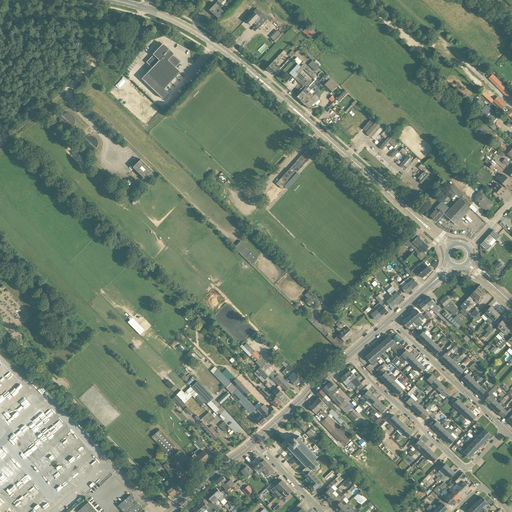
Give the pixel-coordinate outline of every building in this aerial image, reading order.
[(213,13),(222,4),(224,1),(222,0),(221,0),(219,2),(218,1),(209,10),(213,13)] [(216,16),(227,4),(226,3),(223,5),(222,4),(213,13),(216,16)] [(227,4),(216,16),(219,19),(228,10),(226,8),(228,5),(227,4)] [(261,12),(257,8),(246,20),(251,25),(253,23),(259,29),(268,19),(262,13),(262,14),(260,12),(261,12)] [(308,26),(303,32),(310,39),(316,32),(308,26)] [(271,37),(276,42),(284,35),(279,30),(271,37)] [(258,50),(262,54),(268,46),(265,43),(258,50)] [(152,68),(147,73),(141,79),(162,100),(168,93),(164,89),(180,72),(175,67),(181,62),(174,55),(174,56),(173,55),(174,54),(164,44),(162,44),(153,54),(154,55),(153,56),(146,62),(152,68)] [(271,73),(273,71),(277,67),(275,66),(287,53),(284,50),(266,69),(271,73)] [(321,65),(315,60),(314,62),(312,61),(309,65),(316,71),(319,68),(321,65)] [(301,67),(304,70),(308,74),(309,74),(311,77),(313,75),(314,74),(311,72),(304,64),(301,67)] [(124,72),(128,75),(133,68),(130,65),(124,72)] [(301,67),(298,65),(289,74),(295,79),(298,82),(299,80),(307,87),(312,82),(306,76),(305,77),(301,73),(304,70),(301,67)] [(134,90),(112,68),(107,73),(129,95),(134,90)] [(338,86),(339,84),(327,73),(319,81),(319,82),(321,84),(312,94),(309,92),(301,101),(305,105),(318,92),(323,87),(330,79),(338,86)] [(510,101),(511,99),(511,92),(509,89),(508,90),(504,86),(506,85),(501,81),(500,82),(492,75),(488,79),(510,101)] [(312,89),(319,82),(319,81),(316,78),(309,86),(312,89)] [(330,94),(338,86),(330,79),(323,87),(330,94)] [(309,92),(305,89),(297,97),(301,101),(309,92)] [(345,90),(337,99),(340,102),(349,93),(345,90)] [(494,100),(483,91),(481,94),(492,103),(493,102),(501,109),(506,105),(497,97),(494,100)] [(318,92),(305,105),(309,109),(314,104),(320,98),(321,94),(318,92)] [(342,109),(345,111),(355,100),(352,98),(342,109)] [(494,124),(498,120),(489,112),(491,110),(488,107),(480,99),(474,106),(486,116),(485,116),(494,124)] [(493,125),(493,124),(480,113),(477,116),(493,131),(494,130),(497,127),(493,124),(493,125)] [(369,121),(368,122),(366,124),(362,128),(365,131),(372,124),(369,121)] [(376,122),(366,133),(373,139),(383,129),(376,122)] [(484,135),(488,130),(481,124),(480,123),(479,124),(475,129),(484,135)] [(388,136),(379,146),(383,149),(392,140),(388,136)] [(507,148),(498,141),(495,145),(506,154),(511,158),(511,157),(511,149),(510,147),(508,149),(507,148)] [(397,146),(388,155),(392,159),(401,149),(397,146)] [(298,172),(313,155),(307,149),(291,167),(298,172)] [(410,152),(399,164),(406,170),(416,158),(410,152)] [(501,161),(495,155),(492,159),(498,164),(501,161)] [(144,178),(152,171),(141,160),(133,167),(144,178)] [(492,170),(495,167),(489,162),(486,164),(492,170)] [(282,189),(298,172),(291,167),(276,184),(282,189)] [(426,169),(416,180),(420,183),(430,172),(426,169)] [(228,186),(233,181),(223,172),(218,177),(228,186)] [(479,172),(475,177),(479,180),(483,176),(479,172)] [(510,181),(503,175),(501,177),(498,175),(496,178),(507,188),(509,185),(507,184),(510,181)] [(495,195),(496,194),(497,193),(500,196),(505,190),(497,183),(496,184),(497,185),(496,186),(495,185),(494,186),(492,188),(491,188),(490,189),(489,190),(496,197),(496,196),(495,195)] [(446,193),(452,199),(456,195),(450,189),(446,193)] [(265,204),(271,197),(266,193),(260,199),(265,204)] [(487,210),(492,204),(481,194),(475,201),(479,204),(478,204),(484,209),(485,208),(487,210)] [(452,206),(459,198),(456,195),(452,199),(451,200),(452,201),(453,201),(451,204),(452,206)] [(471,209),(468,207),(459,198),(452,206),(445,214),(456,225),(471,209)] [(440,210),(442,208),(439,206),(437,208),(436,209),(430,216),(436,221),(443,213),(440,210)] [(496,241),(500,236),(494,230),(480,245),(487,251),(491,246),(489,244),(494,238),(496,241)] [(409,239),(404,244),(408,248),(410,246),(414,250),(422,242),(417,237),(414,240),(413,241),(412,242),(409,239)] [(251,265),(258,258),(240,241),(233,248),(251,265)] [(422,242),(414,250),(415,250),(414,251),(415,251),(420,256),(418,258),(421,260),(420,261),(421,261),(427,256),(426,255),(426,256),(423,253),(425,251),(424,251),(425,250),(428,247),(422,242)] [(422,278),(431,270),(428,267),(423,261),(418,265),(422,271),(418,274),(422,278)] [(503,265),(498,261),(494,265),(498,270),(503,265)] [(418,285),(413,279),(407,283),(412,289),(418,285)] [(395,280),(394,280),(393,282),(392,282),(399,290),(401,288),(399,285),(398,284),(395,280)] [(407,294),(412,289),(407,283),(404,281),(399,285),(401,288),(402,288),(407,294)] [(396,291),(399,290),(392,282),(390,284),(392,286),(386,291),(390,295),(397,303),(402,298),(396,291)] [(470,295),(460,306),(463,309),(465,311),(465,310),(469,306),(471,304),(469,303),(473,299),(478,304),(483,299),(483,298),(482,297),(485,295),(481,291),(484,289),(480,285),(478,287),(470,295)] [(310,301),(314,295),(309,291),(305,296),(310,301)] [(391,307),(397,303),(390,295),(385,300),(380,294),(378,296),(383,303),(386,301),(391,307)] [(322,302),(314,295),(310,301),(314,304),(318,307),(322,302)] [(381,305),(383,303),(378,296),(375,298),(379,303),(374,308),(381,316),(387,311),(381,305)] [(446,296),(440,302),(444,307),(447,309),(448,312),(449,311),(453,315),(456,313),(457,312),(452,307),(454,305),(450,301),(446,296)] [(429,297),(424,301),(431,309),(433,312),(438,308),(436,305),(429,297)] [(424,301),(419,306),(424,311),(426,314),(424,315),(427,320),(432,316),(428,311),(431,310),(431,309),(424,301)] [(491,307),(483,315),(487,319),(495,311),(491,307)] [(376,321),(381,316),(374,308),(368,313),(365,311),(363,313),(367,317),(370,314),(376,321)] [(333,321),(336,318),(326,309),(323,313),(333,321)] [(474,311),(470,315),(474,319),(479,315),(480,314),(480,313),(476,309),(474,311)] [(417,310),(412,314),(416,320),(421,325),(424,323),(419,317),(421,315),(417,310)] [(445,311),(442,314),(450,322),(453,319),(445,311)] [(495,311),(487,319),(492,323),(494,321),(499,315),(495,311)] [(124,317),(140,334),(145,330),(129,313),(124,317)] [(412,314),(407,318),(411,324),(414,321),(419,327),(421,325),(416,320),(412,314)] [(312,315),(308,319),(337,348),(348,338),(338,327),(336,329),(339,333),(333,338),(327,333),(328,332),(324,329),(325,328),(323,326),(324,326),(323,325),(312,315)] [(457,315),(453,319),(458,324),(462,321),(457,315)] [(471,322),(468,326),(470,328),(474,325),(481,317),(479,315),(474,319),(471,322)] [(407,318),(402,323),(407,328),(411,324),(407,318)] [(502,321),(496,327),(501,331),(506,325),(502,321)] [(338,327),(348,338),(353,333),(347,327),(343,323),(341,325),(338,322),(336,324),(338,327)] [(498,342),(496,345),(498,347),(505,340),(503,338),(505,335),(511,329),(506,325),(501,331),(498,334),(502,338),(500,341),(498,342)] [(487,332),(484,336),(486,338),(494,330),(492,327),(487,332)] [(425,329),(418,337),(422,341),(427,336),(424,334),(427,331),(425,329)] [(389,336),(384,340),(390,347),(393,351),(397,354),(403,347),(400,344),(399,346),(395,342),(389,336)] [(427,336),(422,341),(427,346),(432,341),(427,336)] [(505,340),(498,347),(500,349),(505,343),(510,348),(510,347),(511,345),(511,336),(507,342),(505,340)] [(384,340),(379,344),(385,351),(390,347),(384,340)] [(432,341),(427,346),(432,350),(437,345),(432,341)] [(247,343),(243,347),(249,352),(252,349),(247,343)] [(379,344),(375,349),(380,355),(385,351),(379,344)] [(437,345),(432,350),(436,354),(444,347),(442,345),(439,347),(437,345)] [(273,357),(277,353),(273,349),(269,353),(273,357)] [(375,349),(370,353),(375,359),(380,355),(375,349)] [(396,356),(392,362),(395,365),(400,360),(403,363),(406,360),(411,355),(406,350),(398,358),(396,356)] [(448,350),(440,358),(445,363),(450,358),(447,355),(450,352),(448,350)] [(255,362),(260,358),(254,352),(251,355),(252,355),(250,357),(255,362)] [(370,353),(365,357),(370,363),(373,366),(378,362),(375,359),(370,353)] [(411,355),(406,360),(410,364),(415,359),(411,355)] [(450,358),(445,363),(450,367),(454,362),(456,360),(459,357),(457,355),(455,358),(454,357),(452,360),(450,358)] [(415,359),(410,364),(415,368),(420,363),(415,359)] [(454,362),(450,367),(454,371),(459,366),(454,362)] [(274,371),(267,363),(262,369),(269,376),(276,383),(279,386),(280,385),(286,391),(290,386),(276,372),(275,373),(273,372),(274,371)] [(420,363),(415,368),(419,373),(424,368),(420,363)] [(474,363),(469,368),(472,372),(474,370),(475,368),(478,366),(474,363)] [(289,369),(295,375),(297,373),(290,365),(287,367),(289,369)] [(459,366),(454,371),(459,376),(466,368),(464,366),(462,369),(460,368),(459,366)] [(265,380),(269,376),(262,369),(260,367),(254,374),(278,398),(283,394),(277,387),(274,390),(273,389),(274,389),(265,380)] [(213,374),(226,388),(231,383),(217,370),(213,374)] [(350,370),(345,375),(351,381),(356,387),(356,388),(361,384),(361,383),(350,370)] [(469,371),(462,379),(467,383),(471,378),(469,376),(471,373),(469,371)] [(385,372),(380,378),(384,382),(392,374),(390,377),(385,372)] [(392,374),(384,382),(389,386),(396,379),(392,374)] [(301,380),(295,375),(290,380),(295,386),(301,380)] [(345,375),(340,379),(349,390),(352,388),(353,390),(356,387),(351,381),(345,375)] [(432,375),(427,380),(432,384),(436,379),(432,375)] [(236,389),(245,398),(250,392),(236,378),(231,383),(236,389)] [(471,378),(467,383),(471,388),(476,383),(471,378)] [(489,378),(486,381),(489,384),(488,385),(491,388),(495,384),(489,378)] [(166,383),(172,389),(175,386),(169,379),(166,383)] [(396,379),(389,386),(394,391),(399,385),(394,381),(396,379)] [(436,379),(432,384),(436,389),(441,384),(436,379)] [(213,398),(197,381),(191,387),(207,403),(210,401),(213,398)] [(330,382),(322,389),(328,395),(346,414),(352,408),(335,392),(338,390),(330,382)] [(231,383),(226,388),(232,394),(236,389),(231,383)] [(476,383),(471,388),(476,392),(480,387),(476,383)] [(441,384),(436,389),(440,393),(446,388),(441,384)] [(480,387),(476,392),(480,396),(485,391),(487,388),(483,384),(480,387)] [(399,385),(394,391),(398,395),(404,390),(399,385)] [(415,386),(407,394),(410,397),(410,396),(412,394),(414,392),(413,392),(415,390),(417,388),(415,386)] [(190,399),(196,393),(191,387),(184,394),(181,390),(176,395),(185,404),(190,399)] [(258,389),(260,391),(266,397),(267,398),(270,402),(276,408),(281,403),(275,397),(273,399),(269,396),(271,394),(268,391),(266,393),(260,387),(258,389)] [(446,388),(440,393),(445,397),(450,392),(446,388)] [(236,389),(232,394),(245,409),(250,404),(245,398),(236,389)] [(321,390),(317,394),(323,401),(331,409),(337,415),(340,413),(337,410),(329,401),(328,402),(324,397),(326,396),(321,390)] [(361,402),(359,404),(361,407),(363,405),(366,402),(368,400),(373,395),(368,390),(365,394),(360,399),(361,400),(362,401),(361,402)] [(411,397),(406,402),(410,406),(415,401),(417,399),(420,397),(420,396),(423,393),(421,392),(419,394),(418,395),(415,398),(414,400),(411,397)] [(229,396),(227,393),(220,399),(222,402),(229,396)] [(489,395),(484,400),(489,405),(494,400),(496,397),(492,394),(492,393),(489,395)] [(184,409),(186,406),(176,395),(173,399),(182,408),(183,407),(184,409)] [(373,395),(368,400),(372,405),(377,400),(373,395)] [(318,398),(314,402),(324,412),(326,414),(329,410),(327,408),(325,406),(326,405),(318,398)] [(457,399),(452,404),(457,409),(462,404),(457,399)] [(498,404),(494,409),(498,413),(503,408),(505,406),(502,404),(505,401),(503,399),(500,402),(498,404)] [(373,409),(370,412),(372,414),(382,404),(377,400),(372,405),(370,407),(373,409)] [(494,400),(489,405),(494,409),(498,404),(494,400)] [(219,409),(210,401),(207,403),(207,404),(215,413),(219,409)] [(415,401),(410,406),(415,411),(420,406),(415,401)] [(314,402),(309,407),(315,414),(317,415),(319,412),(326,419),(324,421),(322,423),(326,427),(326,428),(331,432),(341,442),(342,442),(347,436),(337,426),(338,426),(326,414),(324,412),(314,402)] [(425,410),(420,415),(424,420),(429,415),(430,416),(432,419),(436,414),(434,412),(433,413),(432,412),(429,410),(431,407),(434,404),(432,402),(432,403),(430,405),(429,406),(426,408),(425,410)] [(372,414),(369,417),(371,419),(374,415),(376,413),(379,415),(386,408),(382,404),(372,414)] [(462,404),(457,409),(462,413),(467,408),(462,404)] [(257,411),(267,421),(273,415),(272,414),(275,412),(271,407),(268,409),(263,405),(257,411)] [(187,406),(184,409),(191,415),(194,412),(187,406)] [(420,406),(415,411),(420,415),(425,410),(420,406)] [(257,411),(254,408),(252,410),(258,416),(255,419),(261,426),(267,421),(257,411)] [(467,408),(462,413),(466,418),(471,412),(467,408)] [(503,408),(498,413),(503,418),(508,413),(510,410),(510,409),(508,408),(506,411),(503,408)] [(331,409),(329,412),(341,424),(344,426),(346,424),(344,422),(337,415),(331,409)] [(200,420),(216,436),(219,434),(212,426),(207,421),(213,416),(209,412),(201,419),(200,420)] [(352,412),(349,415),(354,421),(355,420),(357,418),(358,418),(354,414),(352,412)] [(471,412),(466,418),(471,422),(476,417),(471,412)] [(200,420),(201,419),(197,415),(194,418),(213,439),(216,436),(200,420)] [(394,415),(389,420),(394,425),(398,420),(394,415)] [(299,417),(294,421),(300,427),(300,428),(303,431),(312,440),(316,445),(323,451),(326,449),(319,442),(321,441),(316,435),(314,433),(317,431),(313,427),(310,429),(304,423),(299,417)] [(378,424),(377,425),(380,427),(386,421),(383,419),(382,420),(378,424)] [(398,420),(394,425),(398,429),(403,424),(398,420)] [(436,421),(431,427),(436,431),(441,426),(436,421)] [(403,424),(398,429),(403,433),(407,428),(403,424)] [(441,426),(436,431),(441,436),(446,430),(441,426)] [(348,430),(346,432),(351,436),(355,433),(350,428),(348,430)] [(407,428),(403,433),(407,438),(412,433),(407,428)] [(446,430),(441,436),(445,440),(451,435),(452,433),(455,430),(453,428),(451,431),(448,428),(446,430)] [(167,453),(175,446),(160,429),(152,437),(167,453)] [(485,429),(480,434),(486,440),(491,435),(485,429)] [(480,434),(476,439),(482,444),(486,440),(480,434)] [(451,435),(445,440),(450,444),(455,439),(451,435)] [(290,445),(287,448),(305,467),(301,471),(305,476),(310,472),(312,469),(313,470),(316,470),(319,468),(319,464),(315,459),(318,457),(298,437),(296,439),(294,437),(288,443),(290,445)] [(375,443),(378,446),(379,447),(383,443),(379,439),(375,443)] [(476,439),(472,443),(478,449),(482,444),(476,439)] [(201,449),(204,446),(198,440),(197,441),(195,443),(201,449)] [(419,440),(415,445),(419,449),(424,444),(419,440)] [(478,449),(472,443),(467,448),(473,453),(478,449)] [(424,444),(419,449),(424,454),(429,449),(424,444)] [(467,448),(463,453),(469,458),(473,453),(467,448)] [(429,449),(424,454),(428,458),(433,453),(429,449)] [(183,463),(187,459),(179,450),(175,455),(183,463)] [(209,457),(203,450),(197,456),(195,454),(192,456),(200,466),(209,457)] [(433,453),(428,458),(433,462),(438,457),(433,453)] [(253,465),(251,467),(256,472),(261,468),(264,465),(261,463),(257,458),(251,463),(253,465)] [(419,464),(417,466),(419,468),(424,463),(426,460),(424,458),(419,464)] [(264,465),(261,468),(263,471),(268,476),(271,473),(274,471),(271,468),(264,460),(261,463),(264,465)] [(441,474),(435,480),(437,482),(441,478),(443,476),(445,474),(450,469),(445,464),(438,471),(440,472),(441,474)] [(246,466),(241,471),(246,477),(252,472),(246,466)] [(182,481),(185,478),(184,477),(187,474),(182,468),(176,473),(182,481)] [(450,469),(445,474),(450,479),(455,473),(450,469)] [(307,478),(305,480),(309,485),(308,486),(313,491),(317,488),(321,484),(310,472),(305,476),(307,478)] [(222,476),(215,482),(220,487),(221,485),(226,491),(234,484),(230,479),(227,482),(224,480),(225,479),(222,476)] [(459,477),(454,482),(456,484),(464,492),(469,488),(464,482),(462,484),(460,482),(461,480),(459,477)] [(282,480),(270,490),(273,493),(273,494),(275,492),(278,496),(288,486),(282,480)] [(174,494),(176,492),(171,486),(167,481),(164,483),(169,488),(166,491),(171,496),(172,496),(174,494)] [(323,495),(322,495),(326,499),(335,491),(331,487),(333,485),(331,483),(328,485),(324,490),(326,492),(323,495)] [(454,486),(452,488),(460,496),(464,492),(456,484),(454,486)] [(248,485),(242,491),(248,496),(253,491),(248,485)] [(288,486),(278,496),(280,497),(279,498),(282,501),(292,491),(288,486)] [(450,486),(448,488),(450,490),(449,491),(451,493),(450,495),(455,501),(460,496),(452,488),(450,486)] [(216,488),(212,492),(218,499),(221,502),(224,499),(224,498),(229,503),(231,505),(234,502),(232,500),(223,491),(220,493),(216,488)] [(335,491),(326,499),(330,503),(333,500),(335,502),(340,497),(335,491)] [(212,492),(206,497),(211,501),(213,504),(214,503),(218,499),(212,492)] [(442,493),(440,495),(442,497),(443,497),(450,505),(455,501),(450,495),(447,493),(444,495),(442,493)] [(334,507),(334,508),(337,511),(338,511),(346,504),(342,500),(345,497),(343,494),(343,495),(340,497),(335,502),(337,504),(334,507)] [(132,496),(131,495),(118,506),(123,511),(138,511),(142,508),(134,499),(135,498),(133,496),(132,496)] [(482,498),(477,502),(484,509),(487,507),(489,509),(491,507),(482,498)] [(440,500),(437,502),(440,505),(437,508),(441,511),(443,511),(447,508),(440,500)] [(202,501),(197,505),(204,511),(206,510),(207,511),(208,511),(213,508),(212,507),(209,503),(206,505),(202,501)] [(477,502),(472,506),(477,511),(481,511),(484,509),(477,502)] [(96,511),(88,503),(78,511),(96,511)] [(346,504),(338,511),(337,511),(353,511),(354,511),(350,508),(351,507),(347,503),(346,504)]
